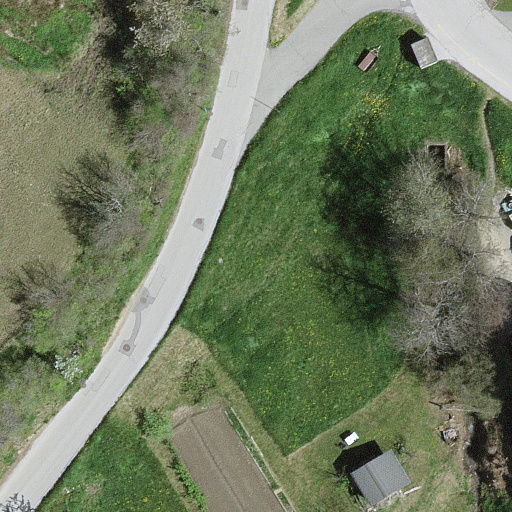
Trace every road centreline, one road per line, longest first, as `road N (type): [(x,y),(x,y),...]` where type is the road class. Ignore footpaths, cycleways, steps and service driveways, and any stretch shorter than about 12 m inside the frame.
road 1 (tertiary): [(237,96),(230,132),(159,301),(8,511)]
road 2 (residential): [(237,96),(352,0)]
